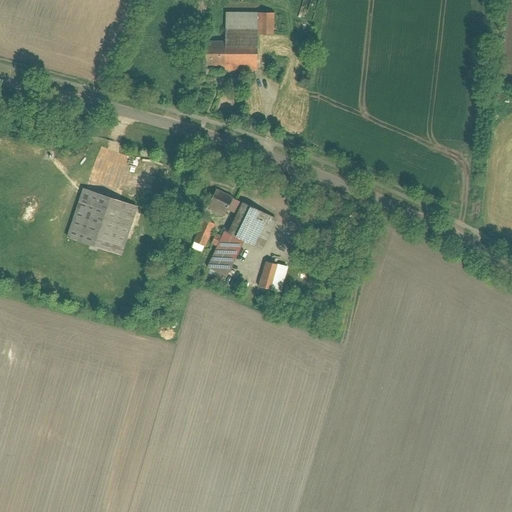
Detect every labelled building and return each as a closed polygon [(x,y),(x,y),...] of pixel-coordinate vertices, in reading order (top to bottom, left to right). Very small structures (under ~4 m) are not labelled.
[(273,13),(224,11),(223,40),(201,40),(200,67),(256,68),(257,33),(272,34),(273,13)] [(174,167),(163,165),(161,176),(172,178),(174,167)] [(277,216),(215,188),(189,243),(203,250),(216,222),(227,226),(222,237),(215,233),(210,244),(217,247),(207,268),(228,278),(244,243),(261,251),(277,216)] [(139,207),(84,189),(68,237),(123,255),(139,207)] [(25,205),(21,215),(27,218),(32,207),(25,205)] [(287,265),(265,259),(258,288),(280,293),(287,265)]
